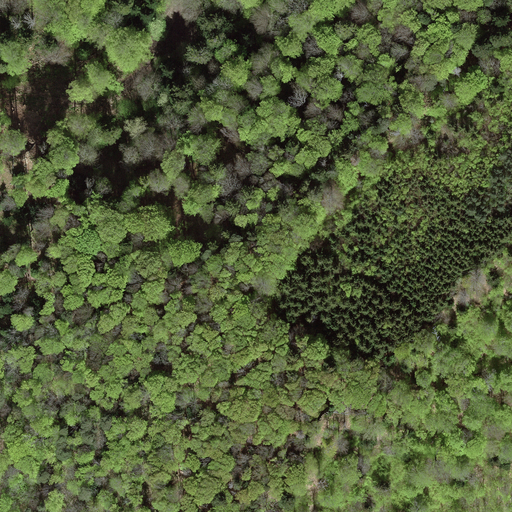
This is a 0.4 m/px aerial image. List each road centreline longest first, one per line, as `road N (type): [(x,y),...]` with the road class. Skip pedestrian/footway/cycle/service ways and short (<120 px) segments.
road 1 (track): [(278,281),(354,194),(511,67)]
road 2 (track): [(176,0),(159,56),(140,81),(104,97)]
